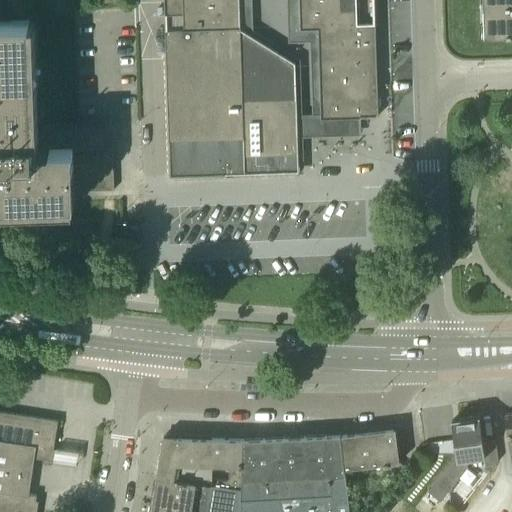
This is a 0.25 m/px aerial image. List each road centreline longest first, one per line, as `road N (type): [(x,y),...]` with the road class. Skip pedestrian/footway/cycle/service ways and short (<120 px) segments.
road 1 (secondary): [(434,354),(137,338)]
road 2 (residential): [(434,354),(425,82)]
road 3 (residential): [(110,511),(137,338)]
road 4 (secondary): [(137,338),(0,318)]
